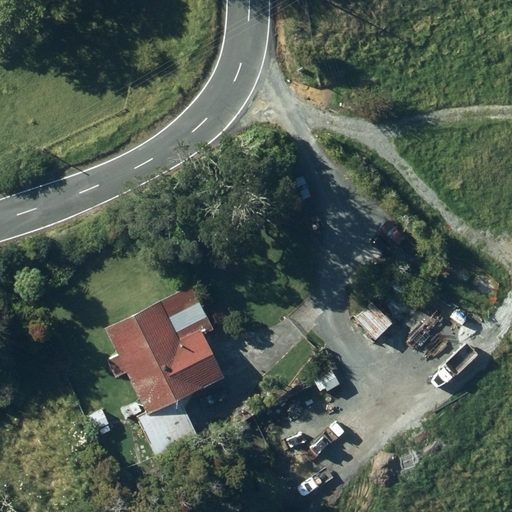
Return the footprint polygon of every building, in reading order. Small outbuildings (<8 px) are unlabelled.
[(447,201),(511,214),(511,167),(456,157),(447,201)] [(393,264),(381,280),(396,292),(408,276),(393,264)] [(97,325),(111,351),(100,357),(109,373),(118,368),(140,409),(130,414),(150,455),(192,433),(171,393),(193,382),(195,384),(216,374),(194,331),(206,325),(183,281),(97,325)] [(366,299),(349,316),(369,336),(386,319),(366,299)] [(445,325),(412,349),(422,363),(455,339),(445,325)] [(319,353),(330,365),(337,360),(326,347),(319,353)] [(327,369),(315,375),(321,387),(333,381),(327,369)] [(84,413),(91,428),(103,422),(97,408),(84,413)] [(240,481),(213,501),(221,511),(226,511),(236,505),(234,503),(248,492),(240,481)]
